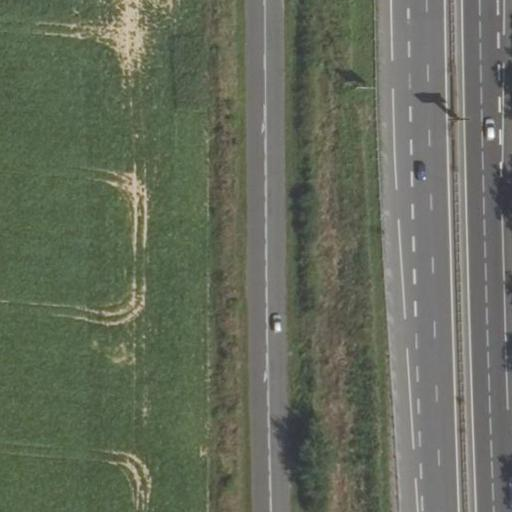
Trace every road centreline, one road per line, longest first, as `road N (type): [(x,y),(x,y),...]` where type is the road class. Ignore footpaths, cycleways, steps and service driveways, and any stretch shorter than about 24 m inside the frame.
road 1 (motorway): [(495,511),(481,0)]
road 2 (motorway): [(425,0),(438,511)]
road 3 (tertiary): [(265,0),(272,511)]
